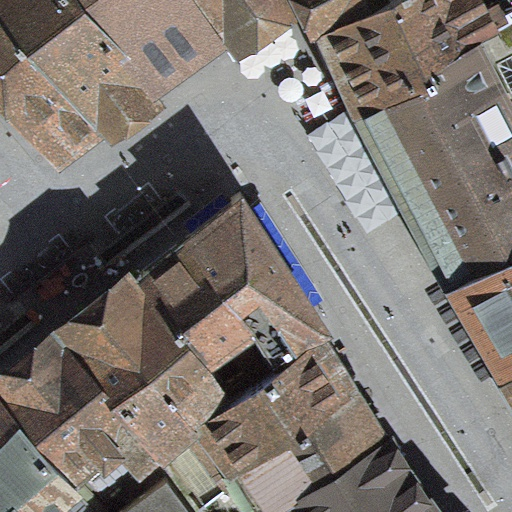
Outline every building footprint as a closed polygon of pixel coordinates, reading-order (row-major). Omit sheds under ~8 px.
[(0,0),(0,16),(97,132),(104,143),(162,103),(156,91),(193,62),(219,43),(191,0),(0,0)] [(191,0),(219,43),(229,63),(294,17),(301,30),(311,46),(386,0),(385,0),(191,0)] [(511,25),(511,0),(385,0),(386,0),(311,46),(355,124),(511,25)] [(97,132),(0,16),(0,101),(57,165),(97,132)] [(511,25),(355,124),(448,293),(511,258),(511,25)] [(139,279),(211,372),(255,340),(279,375),(329,342),(335,337),(245,195),(185,242),(139,279)] [(511,258),(448,293),(502,379),(511,374),(511,258)] [(0,376),(0,398),(62,472),(83,497),(129,458),(144,478),(187,449),(235,404),(211,372),(139,279),(131,271),(55,331),(0,376)] [(235,404),(187,449),(220,487),(362,390),(329,342),(279,375),(235,404)] [(511,396),(511,374),(502,379),(511,396)] [(362,390),(220,487),(237,511),(285,511),(391,438),(362,390)] [(0,511),(14,511),(62,472),(0,398),(0,511)] [(442,511),(391,438),(285,511),(442,511)] [(14,511),(66,511),(83,497),(62,472),(14,511)] [(186,511),(166,484),(126,511),(186,511)]
